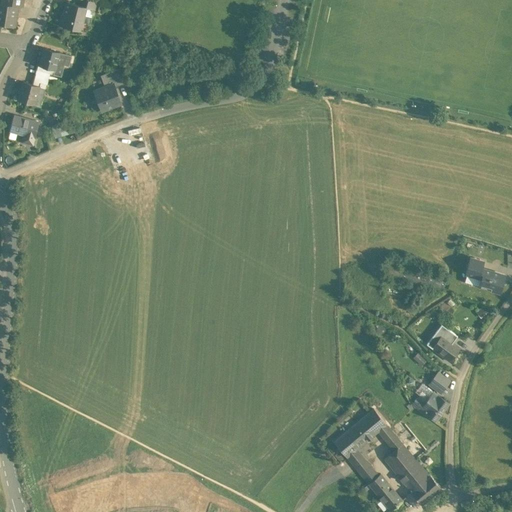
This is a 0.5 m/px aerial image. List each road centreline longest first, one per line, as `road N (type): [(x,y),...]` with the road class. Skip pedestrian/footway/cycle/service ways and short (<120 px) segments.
road 1 (residential): [(266,350),(103,345),(109,210),(259,171),(266,336)]
road 2 (tertiary): [(5,447),(1,375),(13,237),(0,200)]
road 3 (track): [(456,500),(450,427),(459,380),(511,305)]
road 4 (unclassified): [(146,116),(243,97),(269,68),(284,0)]
road 5 (residential): [(0,179),(146,116)]
road 6 (residential): [(199,493),(247,412),(266,350)]
road 7 (residential): [(199,493),(142,492),(54,511)]
